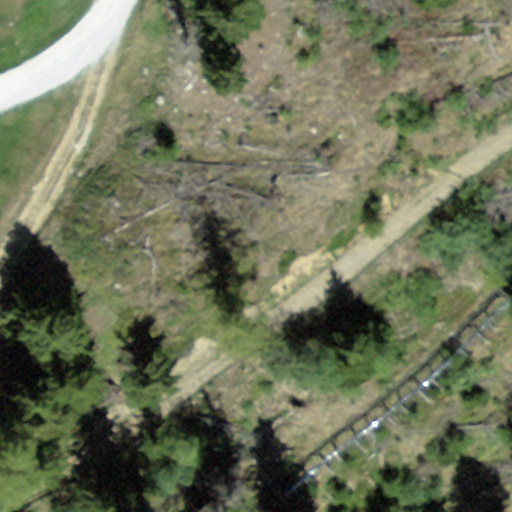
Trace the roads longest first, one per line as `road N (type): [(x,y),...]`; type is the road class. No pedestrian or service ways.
road 1 (track): [(511,140),(431,191),(108,443),(0,498)]
road 2 (track): [(0,270),(96,94),(117,5)]
road 3 (track): [(0,95),(70,53),(117,5)]
